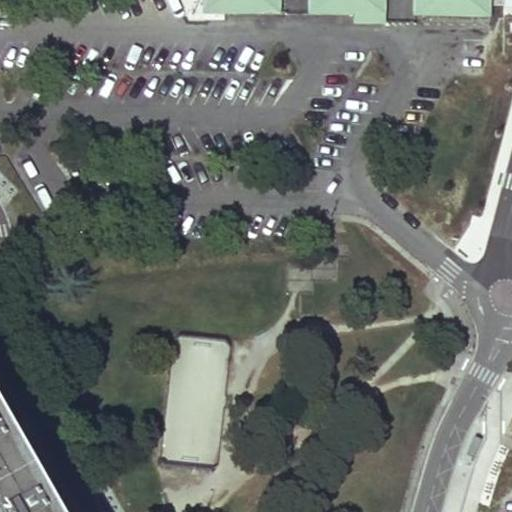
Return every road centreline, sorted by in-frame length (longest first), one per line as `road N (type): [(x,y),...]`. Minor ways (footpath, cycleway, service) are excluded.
road 1 (residential): [(96,511),(0,327)]
road 2 (unclassified): [(506,330),(451,431),(425,511)]
